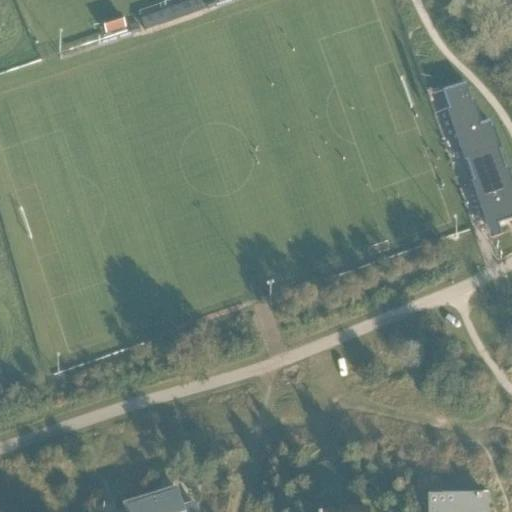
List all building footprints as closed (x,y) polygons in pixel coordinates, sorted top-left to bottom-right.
[(141,21),(146,34),(204,14),(199,1),(141,21)] [(121,19),(102,25),(106,37),(125,31),(121,19)] [(480,129),(466,89),(443,97),(489,231),(497,228),(497,230),(511,224),(511,189),(490,126),(480,129)] [(196,511),(194,506),(182,510),(176,492),(124,508),(125,511),(196,511)] [(428,511),(487,511),(488,500),(455,500),(455,510),(429,510),(428,511)]
